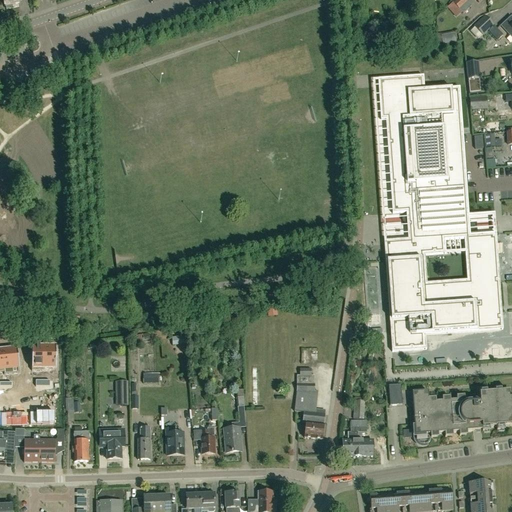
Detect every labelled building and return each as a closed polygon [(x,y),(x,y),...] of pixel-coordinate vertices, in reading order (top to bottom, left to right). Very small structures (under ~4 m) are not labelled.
[(12,9),(12,6),(20,4),(18,0),(2,0),(4,7),(5,7),(6,10),(12,9)] [(462,15),(471,6),(465,0),(456,0),(452,4),(462,15)] [(505,31),(511,38),(511,17),(510,16),(500,25),(505,31)] [(503,36),(484,17),(473,27),(474,28),(470,32),(477,40),(481,36),(482,37),(488,32),(497,42),(503,36)] [(118,32),(121,40),(148,30),(145,22),(118,32)] [(454,32),(437,36),(437,45),(441,44),(442,46),(456,43),(454,32)] [(478,62),(466,63),(468,80),(480,79),(478,62)] [(469,235),(469,234),(469,230),(470,230),(471,231),(472,230),(473,230),(474,229),(474,228),(474,227),(474,226),(474,225),(473,225),(473,224),(472,224),(471,223),(470,223),(469,224),(468,224),(468,218),(459,88),(422,91),(421,78),(423,78),(423,77),(378,80),(377,81),(379,81),(382,119),(380,119),(380,121),(387,120),(394,213),(392,213),(392,215),(407,213),(407,217),(406,216),(405,216),(404,216),(404,217),(403,217),(402,218),(402,219),(402,221),(402,222),(403,222),(403,223),(404,223),(404,224),(405,224),(406,224),(407,223),(408,223),(409,240),(384,242),(385,263),(387,263),(389,298),(390,313),(391,325),(392,335),(390,335),(391,353),(393,353),(393,351),(424,349),(425,350),(426,350),(425,334),(501,329),(501,330),(502,330),(501,313),(501,311),(499,311),(494,235),(495,235),(496,234),(469,236),(464,236),(464,238),(467,281),(426,284),(424,254),(444,253),(444,255),(445,255),(444,239),(462,238),(463,237),(463,236),(469,235)] [(470,111),(487,110),(486,97),(469,99),(470,111)] [(40,155),(41,163),(75,158),(68,115),(42,120),(43,127),(27,129),(31,156),(40,155)] [(474,136),(475,148),(483,147),(482,135),(474,136)] [(486,148),(495,148),(494,141),(494,136),(485,136),(486,148)] [(485,160),(486,169),(495,169),(494,160),(485,160)] [(511,261),(498,261),(497,279),(511,278),(511,261)] [(183,337),(171,339),(172,346),(184,345),(183,337)] [(2,349),(4,370),(18,369),(16,347),(2,349)] [(44,347),(32,347),(32,369),(43,369),(44,347)] [(55,347),(44,347),(43,369),(55,369),(55,347)] [(297,377),(296,392),(314,392),(314,376),(311,376),(311,370),(300,370),(299,377),(297,377)] [(158,385),(158,375),(143,375),(142,385),(158,385)] [(128,407),(128,382),(115,382),(115,407),(128,407)] [(400,386),(388,387),(389,407),(401,406),(400,386)] [(430,435),(511,427),(511,420),(511,400),(509,401),(508,393),(501,393),(500,387),(494,388),(495,394),(486,394),(486,389),(479,389),(480,400),(464,401),(464,397),(456,397),(456,402),(449,402),(449,398),(442,398),(442,403),(435,403),(435,399),(428,399),(427,393),(410,394),(415,439),(415,441),(416,442),(417,443),(418,444),(419,445),(420,445),(422,446),(423,446),(424,446),(426,445),(427,445),(428,444),(429,443),(430,442),(430,441),(431,439),(430,435)] [(245,423),(243,407),(243,397),(244,397),(243,390),(236,391),(237,398),(236,398),(237,408),(238,424),(245,423)] [(314,392),(296,392),(294,413),(304,413),(325,416),(325,411),(315,410),(318,392),(314,392)] [(354,398),(353,420),(363,421),(364,402),(364,399),(354,398)] [(325,416),(304,413),(302,424),(305,424),(304,439),(322,441),(323,426),(325,416)] [(358,423),(359,422),(350,422),(350,434),(350,442),(342,442),(342,458),(358,458),(357,442),(357,434),(357,429),(358,428),(358,423)] [(366,422),(359,422),(358,423),(358,428),(357,429),(357,434),(366,433),(366,422)] [(241,453),(239,426),(231,427),(231,429),(223,430),(225,454),(241,453)] [(73,433),(74,463),(88,463),(88,442),(89,442),(89,433),(81,433),(81,428),(74,429),(74,433),(73,433)] [(137,461),(150,461),(150,441),(149,429),(140,429),(140,441),(138,441),(137,461)] [(215,455),(214,439),(213,429),(207,429),(207,432),(201,432),(202,439),(201,440),(201,455),(215,455)] [(99,432),(99,445),(106,445),(107,460),(121,460),(121,448),(124,448),(123,436),(114,436),(114,431),(99,432)] [(0,459),(4,460),(5,448),(15,449),(15,438),(15,433),(3,432),(2,442),(0,442),(0,459)] [(166,435),(166,457),(184,456),(183,434),(166,435)] [(39,464),(39,441),(24,441),(24,463),(39,464)] [(39,441),(39,464),(55,464),(55,442),(39,441)] [(372,441),(357,442),(358,458),(372,458),(372,441)] [(470,511),(492,511),(490,482),(469,484),(470,511)] [(452,511),(451,491),(369,497),(370,509),(369,510),(369,511),(452,511)] [(213,495),(212,492),(206,493),(206,495),(200,496),(201,509),(201,511),(213,511),(214,511),(214,509),(214,495),(213,495)] [(225,511),(238,511),(238,509),(239,509),(238,494),(225,495),(225,510),(226,510),(225,511)] [(248,511),(247,511),(271,511),(272,511),(275,511),(275,503),(272,503),(272,494),(258,494),(258,503),(254,503),(254,511),(248,511)] [(186,496),(186,510),(201,509),(200,496),(186,496)] [(156,511),(156,497),(143,498),(144,510),(131,511),(156,511)] [(156,497),(156,511),(175,511),(176,509),(169,509),(169,497),(156,497)] [(121,511),(121,503),(96,503),(95,511),(121,511)]
